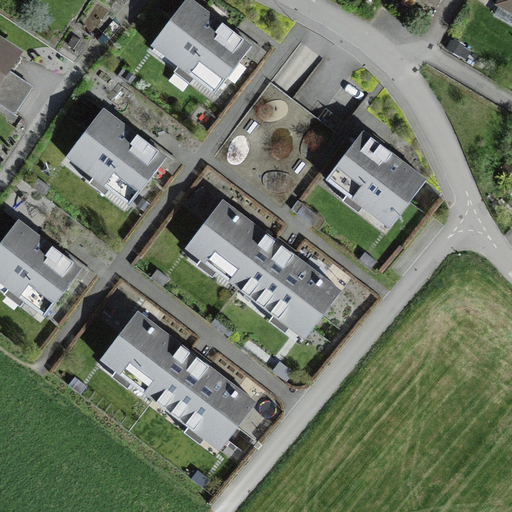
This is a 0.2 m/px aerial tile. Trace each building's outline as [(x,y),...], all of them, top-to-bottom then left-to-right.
[(415,0),(434,11),(440,0),(415,0)] [(511,0),(499,0),(495,8),(511,17),(511,0)] [(187,8),(150,57),(215,105),(252,56),(187,8)] [(0,87),(21,55),(0,41),(0,87)] [(103,120),(65,171),(128,217),(165,166),(103,120)] [(358,143),(323,189),(385,234),(419,188),(358,143)] [(511,161),(501,175),(511,183),(511,161)] [(222,210),(183,262),(301,351),(341,299),(222,210)] [(18,231),(0,255),(0,295),(43,328),(81,279),(18,231)] [(139,321),(98,374),(217,464),(258,411),(139,321)]
